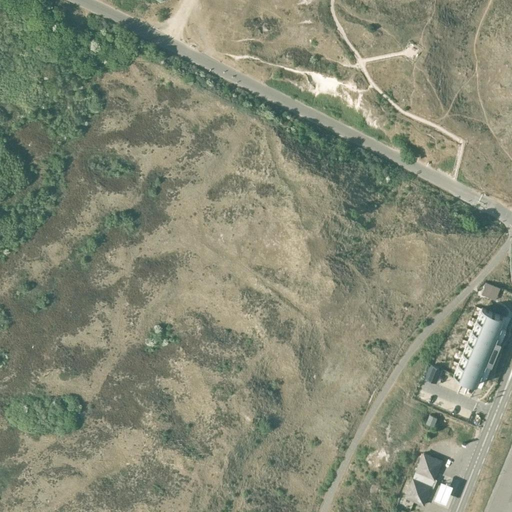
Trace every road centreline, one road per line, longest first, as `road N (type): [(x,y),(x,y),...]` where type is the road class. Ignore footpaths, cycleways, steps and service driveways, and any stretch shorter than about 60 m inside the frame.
road 1 (unclassified): [(453,186),(80,0)]
road 2 (secondary): [(456,511),(511,369)]
